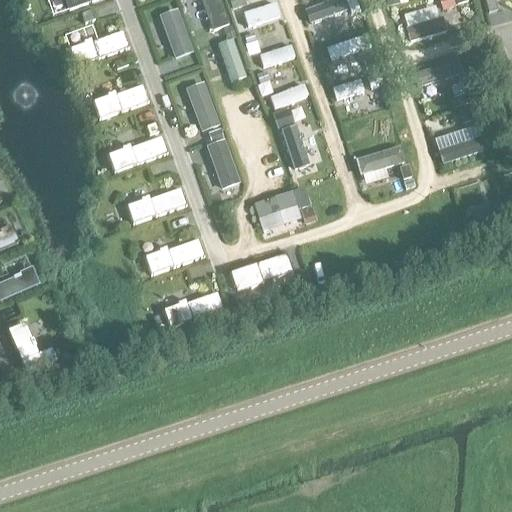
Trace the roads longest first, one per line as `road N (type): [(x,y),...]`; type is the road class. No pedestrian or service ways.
road 1 (unclassified): [(0,497),(511,328)]
road 2 (track): [(120,511),(511,389)]
